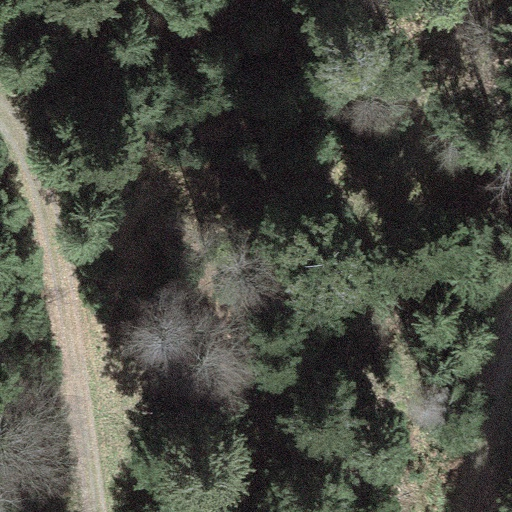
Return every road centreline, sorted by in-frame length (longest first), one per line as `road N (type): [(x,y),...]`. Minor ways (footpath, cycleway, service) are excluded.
road 1 (track): [(95,511),(38,199),(0,104)]
road 2 (track): [(511,334),(479,511)]
